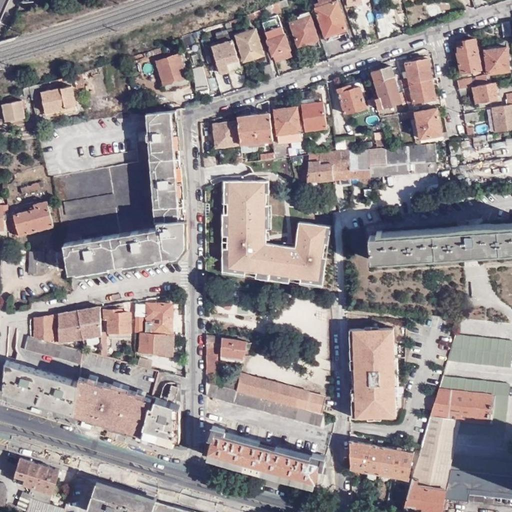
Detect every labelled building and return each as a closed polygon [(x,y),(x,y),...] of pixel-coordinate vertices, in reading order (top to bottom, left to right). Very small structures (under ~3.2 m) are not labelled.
[(337,0),(324,0),(314,4),(326,37),(347,29),(337,0)] [(278,1),(253,13),(256,18),(281,8),(278,1)] [(427,8),(431,18),(440,14),(436,5),(427,8)] [(309,12),(300,15),(300,19),(290,23),(298,46),(318,39),(309,12)] [(253,13),(229,22),(230,24),(230,27),(256,18),(253,13)] [(278,14),(261,20),(275,61),(292,55),(278,14)] [(509,20),(501,23),(503,35),(511,33),(509,20)] [(255,29),(235,35),(244,61),(263,54),(255,29)] [(474,39),(458,42),(459,53),(456,53),(459,71),(479,68),(474,39)] [(232,40),(231,41),(212,47),(220,72),(229,70),(227,63),(237,60),(232,40)] [(507,46),(485,49),(488,72),(510,69),(507,46)] [(170,51),(157,56),(158,61),(157,61),(164,85),(186,78),(179,54),(178,55),(176,52),(171,54),(170,51)] [(408,79),(400,81),(401,85),(431,79),(427,59),(405,63),(408,79)] [(192,65),(196,87),(199,87),(200,89),(210,88),(206,63),(192,65)] [(263,66),(268,80),(275,78),(270,63),(263,66)] [(374,100),(377,109),(400,102),(402,106),(405,105),(402,92),(398,93),(390,66),(372,72),(380,98),(374,100)] [(83,74),(68,78),(69,83),(75,82),(77,89),(85,88),(83,74)] [(478,84),(488,82),(487,74),(477,76),(478,84)] [(457,80),(459,88),(472,85),(474,85),(472,77),(457,80)] [(401,85),(402,88),(410,86),(412,103),(435,98),(431,79),(401,85)] [(474,85),(472,85),(476,104),(498,99),(495,81),(488,82),(478,84),(474,85)] [(359,82),(336,88),(343,114),(366,108),(359,82)] [(30,87),(31,93),(33,100),(40,98),(39,91),(41,90),(40,84),(30,87)] [(72,85),(42,91),(46,111),(60,109),(61,113),(77,110),(72,85)] [(22,100),(3,104),(6,121),(26,117),(22,100)] [(301,104),(304,130),(326,128),(323,102),(301,104)] [(511,102),(507,103),(493,106),(497,130),(511,127),(511,102)] [(420,141),(448,138),(447,130),(441,131),(436,105),(409,111),(401,112),(402,118),(415,115),(420,141)] [(274,158),(284,157),(306,155),(306,148),(284,150),(282,131),(287,131),(288,140),(299,139),(296,107),(274,109),(275,119),(270,119),(272,140),(274,158)] [(158,226),(65,241),(71,282),(94,278),(141,271),(171,267),(180,255),(180,243),(178,194),(176,132),(176,112),(147,115),(149,132),(149,141),(155,220),(158,220),(158,226)] [(464,114),(465,122),(478,119),(476,112),(464,114)] [(272,140),(270,119),(269,113),(237,117),(237,121),(240,143),(272,140)] [(217,145),(240,143),(237,121),(214,124),(217,145)] [(485,123),(475,126),(477,134),(487,131),(485,123)] [(468,136),(475,135),(473,127),(466,127),(468,136)] [(149,141),(149,132),(139,133),(139,141),(149,141)] [(473,144),(491,141),(490,135),(472,138),(473,144)] [(335,151),(355,149),(353,136),(334,138),(335,151)] [(377,147),(388,145),(386,139),(376,140),(377,147)] [(149,141),(139,141),(137,141),(138,161),(54,174),(65,241),(158,226),(158,220),(155,220),(149,141)] [(356,151),(355,149),(335,151),(306,155),(307,168),(301,169),(302,182),(426,172),(424,144),(356,151)] [(20,189),(34,184),(32,179),(12,186),(15,196),(22,194),(20,189)] [(42,181),(34,184),(20,189),(22,194),(44,186),(42,181)] [(266,183),(222,183),(222,209),(227,208),(228,218),(222,218),(221,241),(227,240),(228,253),(222,254),(221,276),(243,280),(244,276),(255,277),(254,282),(288,288),(288,282),(299,284),(299,288),(322,291),(325,263),(322,263),(324,248),(326,249),(329,231),(298,227),(295,252),(290,252),(265,248),(265,238),(266,183)] [(47,200),(33,204),(34,208),(13,214),(20,234),(54,224),(47,200)] [(511,226),(369,235),(370,260),(473,254),(511,251),(511,226)] [(45,251),(31,250),(29,273),(44,274),(45,251)] [(146,332),(172,333),(173,304),(147,303),(146,317),(155,318),(155,322),(146,322),(146,332)] [(101,337),(100,306),(78,310),(84,340),(101,337)] [(108,331),(131,331),(131,313),(122,312),(122,309),(105,310),(105,319),(108,319),(108,331)] [(84,340),(78,310),(60,313),(60,343),(84,340)] [(53,314),(35,318),(35,338),(54,342),(53,314)] [(354,387),(354,390),(394,398),(394,395),(391,395),(391,386),(394,386),(393,356),(390,356),(390,347),(393,347),(392,328),(377,328),(377,330),(364,330),(364,329),(349,329),(349,347),(352,347),(353,368),(353,374),(356,375),(358,377),(359,381),(354,387)] [(173,355),(174,333),(172,333),(146,332),(141,332),(140,332),(140,342),(140,352),(159,352),(159,355),(173,355)] [(246,341),(206,334),(206,372),(216,372),(216,346),(220,347),(220,352),(244,356),(246,341)] [(35,338),(30,336),(28,336),(24,350),(79,364),(82,349),(60,343),(58,343),(54,342),(35,338)] [(511,342),(454,337),(447,361),(509,368),(511,342)] [(138,357),(136,364),(148,367),(150,361),(138,357)] [(78,381),(6,360),(2,399),(14,402),(56,416),(73,421),(78,381)] [(226,372),(222,385),(237,389),(240,377),(236,376),(236,375),(226,372)] [(305,408),(309,391),(302,389),(241,372),(240,377),(237,389),(305,408)] [(89,426),(140,442),(153,396),(79,376),(78,381),(73,421),(89,426)] [(509,384),(442,377),(438,390),(494,396),(491,424),(459,421),(457,434),(503,439),(509,384)] [(222,385),(206,381),(206,395),(323,426),(324,413),(321,412),(305,408),(237,389),(222,385)] [(167,400),(174,402),(179,388),(172,385),(167,400)] [(354,397),(351,397),(351,416),(367,416),(367,415),(379,414),(380,416),(395,415),(394,398),(354,390),(354,397)] [(421,448),(404,504),(442,510),(443,507),(444,501),(444,498),(447,486),(450,468),(452,459),(457,434),(459,421),(491,424),(494,396),(438,390),(421,448)] [(326,396),(309,391),(305,408),(321,412),(326,396)] [(153,396),(140,442),(170,450),(171,448),(177,449),(177,436),(179,404),(174,402),(167,400),(153,396)] [(325,456),(314,453),(313,459),(223,435),(225,428),(223,428),(212,425),(209,436),(212,437),(206,463),(313,491),(319,466),(323,467),(325,458),(325,456)] [(357,443),(412,454),(414,446),(359,434),(357,443)] [(350,441),(350,469),(407,481),(412,454),(357,443),(350,441)] [(28,494),(31,499),(31,498),(49,503),(49,504),(60,469),(46,465),(33,461),(20,457),(14,479),(31,485),(28,494)] [(450,468),(511,476),(511,464),(452,459),(450,468)] [(470,488),(511,493),(511,476),(450,468),(447,486),(470,488)] [(152,511),(156,500),(135,493),(121,489),(97,481),(88,507),(103,511),(152,511)] [(467,501),(470,488),(447,486),(444,498),(467,501)] [(27,511),(31,499),(28,494),(28,493),(22,491),(16,506),(27,511)] [(63,511),(64,508),(49,504),(49,503),(31,498),(31,499),(26,511),(63,511)] [(163,502),(156,500),(152,511),(170,511),(172,505),(163,502)]
